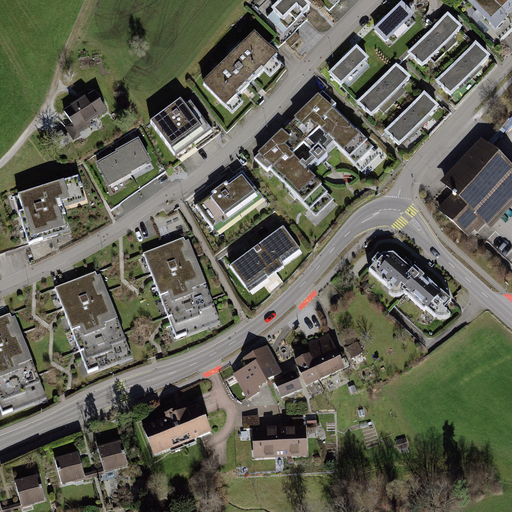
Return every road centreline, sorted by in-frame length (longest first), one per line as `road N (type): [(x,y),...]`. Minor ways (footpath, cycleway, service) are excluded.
road 1 (residential): [(0,286),(188,185),(369,0)]
road 2 (tertiary): [(0,441),(227,346),(273,312),(352,229),(394,209)]
road 3 (track): [(0,167),(51,106),(90,0)]
road 4 (residential): [(394,209),(405,179),(511,62)]
road 5 (tertiary): [(394,209),(511,318)]
